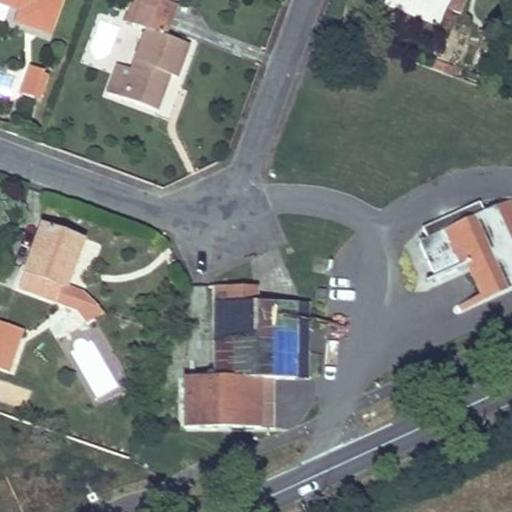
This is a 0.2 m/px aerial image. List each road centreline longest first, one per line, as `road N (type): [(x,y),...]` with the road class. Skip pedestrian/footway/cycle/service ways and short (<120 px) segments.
road 1 (residential): [(0,154),(162,216),(244,184),(308,0)]
road 2 (primary): [(224,511),(511,383)]
